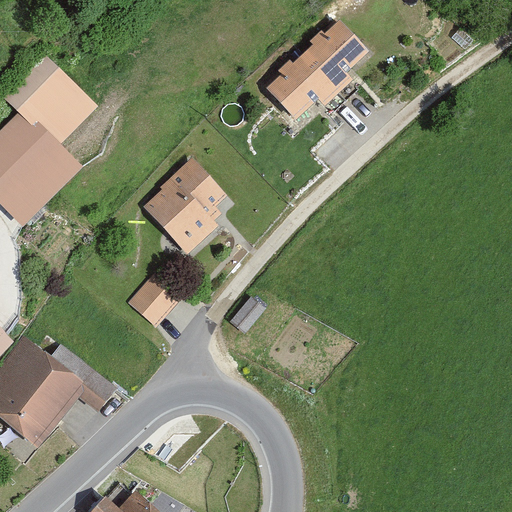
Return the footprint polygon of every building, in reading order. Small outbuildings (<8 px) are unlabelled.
[(272,95),(302,126),(320,110),(327,117),(359,87),(352,80),(376,58),(346,26),(330,41),(325,36),(313,48),(317,53),(299,71),(295,66),(284,77),(287,81),(272,95)] [(89,175),(64,149),(103,112),(55,61),(9,104),(22,119),(0,140),(0,204),(28,233),(89,175)] [(233,203),(196,162),(163,192),(167,196),(149,212),(192,260),(225,230),(215,220),(233,203)] [(158,331),(185,299),(157,275),(130,307),(158,331)] [(0,357),(22,334),(0,313),(0,357)] [(56,360),(28,338),(0,374),(0,420),(44,454),(84,403),(104,418),(123,395),(64,350),(56,360)] [(103,511),(159,511),(142,496),(127,511),(121,511),(112,503),(103,511)]
